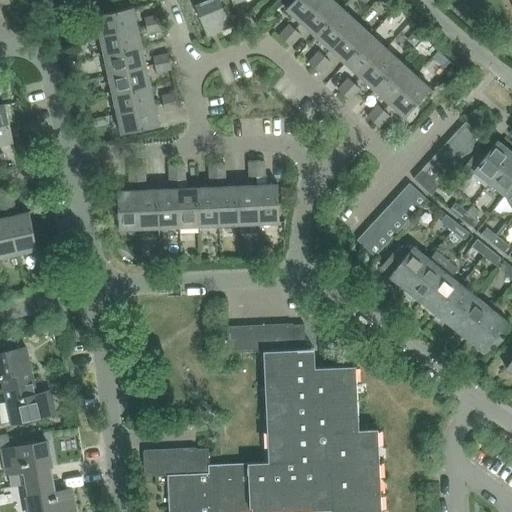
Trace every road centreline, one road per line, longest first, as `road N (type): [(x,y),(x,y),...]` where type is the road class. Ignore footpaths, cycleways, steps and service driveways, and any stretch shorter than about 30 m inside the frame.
road 1 (residential): [(189,65),(254,47),(272,51),(351,125),(350,144),(313,174)]
road 2 (residential): [(120,511),(92,286)]
road 3 (residential): [(92,286),(295,276)]
road 4 (residential): [(456,393),(295,276)]
road 5 (residential): [(68,168),(48,63),(28,53),(0,56)]
road 6 (residential): [(68,168),(202,147)]
road 7 (residential): [(511,87),(411,0)]
road 8 (residential): [(92,286),(68,168)]
